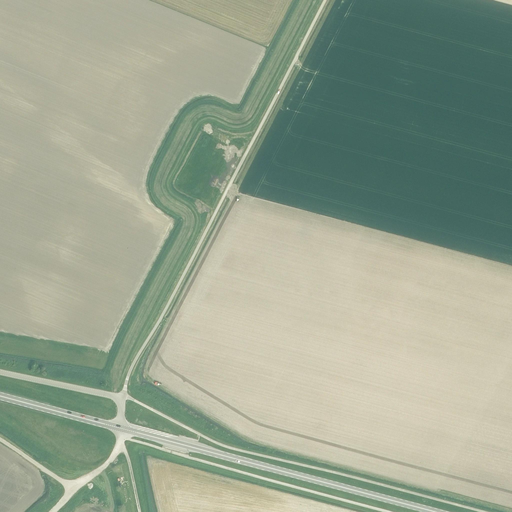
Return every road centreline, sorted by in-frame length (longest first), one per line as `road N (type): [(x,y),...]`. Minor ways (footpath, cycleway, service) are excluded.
road 1 (unclassified): [(122,396),(325,0)]
road 2 (primary): [(435,511),(119,427)]
road 3 (unclassified): [(122,396),(0,372)]
road 4 (primary): [(119,427),(0,395)]
